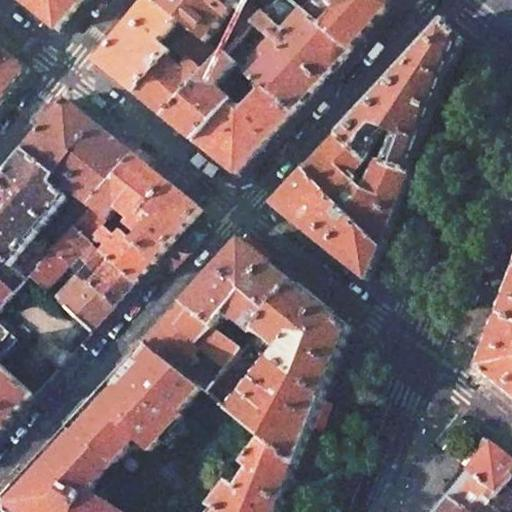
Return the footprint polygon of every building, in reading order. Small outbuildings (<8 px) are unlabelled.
[(20,0),(41,17),(61,32),(87,0),(20,0)] [(192,29),(156,0),(151,0),(133,23),(100,63),(117,78),(138,95),(168,58),(173,52),(164,45),(174,33),(177,35),(180,31),(186,36),(192,29)] [(156,0),(192,29),(227,58),(239,44),(252,30),(276,0),(156,0)] [(303,10),(290,0),(276,0),(252,30),(258,35),(261,32),(278,46),(250,76),(258,82),(296,113),(323,84),(353,51),(303,10)] [(312,0),(303,10),(353,51),(387,14),(387,0),(312,0)] [(465,40),(447,24),(342,138),(371,163),(373,160),(379,145),(389,133),(398,137),(388,166),(412,175),(440,104),(465,40)] [(227,58),(192,29),(186,36),(176,48),(191,61),(209,77),(227,58)] [(249,52),(239,44),(227,58),(236,65),(249,52)] [(0,46),(0,106),(16,87),(30,70),(0,46)] [(184,70),(168,58),(138,95),(156,110),(169,120),(209,77),(191,61),(184,70)] [(236,65),(227,58),(209,77),(169,120),(187,134),(198,143),(240,100),(231,92),(228,95),(220,88),(226,81),(244,96),(258,82),(250,76),(236,65)] [(244,96),(240,100),(198,143),(208,151),(239,176),(240,174),(260,152),(296,113),(258,82),(244,96)] [(96,207),(140,158),(103,128),(69,101),(27,152),(58,178),(54,183),(65,192),(69,188),(80,197),(71,209),(72,219),(69,222),(77,229),(77,228),(96,207)] [(371,163),(342,138),(325,156),(308,174),(384,249),(400,207),(412,175),(388,166),(386,165),(385,164),(381,163),(369,186),(368,185),(365,190),(360,185),(362,181),(358,177),(371,163)] [(0,184),(0,254),(30,280),(33,277),(55,253),(57,250),(44,239),(40,244),(35,240),(69,199),(68,196),(65,192),(54,183),(58,178),(27,152),(0,184)] [(387,159),(377,155),(375,161),(381,163),(385,164),(387,159)] [(155,171),(140,158),(96,207),(109,220),(111,221),(121,210),(135,222),(132,226),(143,235),(140,239),(136,236),(132,240),(158,263),(206,211),(191,199),(155,171)] [(384,249),(308,174),(277,207),(326,247),(370,282),(384,249)] [(91,241),(109,220),(96,207),(77,228),(91,241)] [(91,241),(77,228),(77,229),(57,250),(55,253),(69,266),(75,271),(83,278),(87,274),(83,270),(83,269),(80,266),(86,259),(96,271),(87,282),(117,308),(128,295),(138,284),(105,254),(91,241)] [(132,240),(124,233),(120,238),(109,229),(100,239),(110,249),(105,254),(138,284),(149,273),(158,263),(132,240)] [(272,264),(245,243),(221,268),(186,305),(217,330),(227,318),(231,321),(234,317),(256,335),(297,284),(272,264)] [(69,266),(55,253),(33,277),(48,290),(69,266)] [(83,278),(75,271),(70,275),(74,278),(57,298),(66,307),(94,332),(107,319),(117,308),(87,282),(83,278)] [(16,296),(0,281),(0,313),(15,297),(16,296)] [(353,330),(297,284),(256,335),(251,341),(261,348),(267,340),(283,352),(277,360),(326,400),(341,360),(353,330)] [(511,292),(502,318),(511,321),(511,292)] [(205,389),(210,393),(226,372),(243,351),(217,330),(186,305),(169,325),(150,345),(205,389)] [(511,321),(502,318),(492,344),(482,370),(504,388),(511,394),(511,321)] [(0,362),(18,343),(19,342),(0,323),(0,362)] [(53,330),(38,348),(61,366),(76,348),(53,330)] [(113,384),(70,431),(114,465),(115,467),(142,436),(156,449),(181,421),(181,415),(205,389),(150,345),(113,384)] [(275,358),(272,361),(242,398),(237,394),(244,386),(226,372),(210,393),(265,438),(300,467),(315,429),(326,400),(277,360),(275,358)] [(0,364),(0,434),(11,422),(35,396),(0,364)] [(12,511),(119,511),(93,495),(103,479),(114,465),(70,431),(11,495),(12,506),(12,511)] [(265,438),(215,502),(209,511),(282,511),(284,510),(300,467),(265,438)] [(458,488),(450,498),(467,511),(500,511),(492,506),(511,480),(511,458),(494,444),(482,459),(458,488)] [(500,511),(511,511),(511,480),(492,506),(500,511)] [(467,511),(450,498),(439,511),(467,511)]
